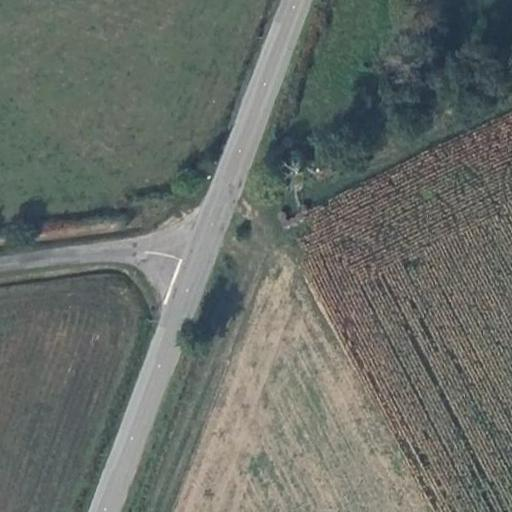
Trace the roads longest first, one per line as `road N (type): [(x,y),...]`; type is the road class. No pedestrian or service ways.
road 1 (tertiary): [(206,241),(103,511)]
road 2 (tertiary): [(296,0),(206,241)]
road 3 (unclassified): [(206,241),(108,239),(0,265)]
